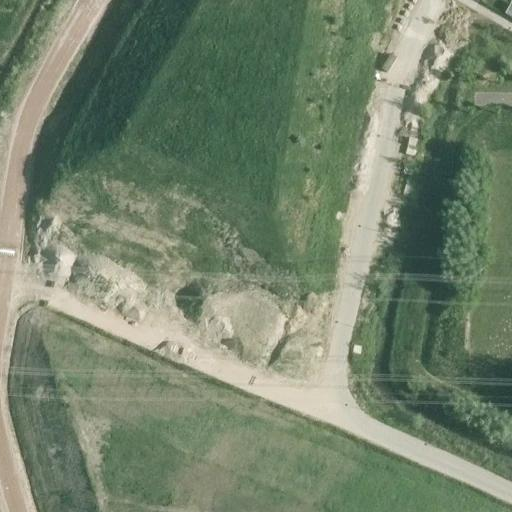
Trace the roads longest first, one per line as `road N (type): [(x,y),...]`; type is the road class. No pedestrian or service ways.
road 1 (residential): [(430,0),(389,97),(328,416)]
road 2 (unclassified): [(0,305),(25,124),(93,0)]
road 3 (unclassified): [(328,416),(64,304)]
road 4 (residential): [(328,416),(511,498)]
